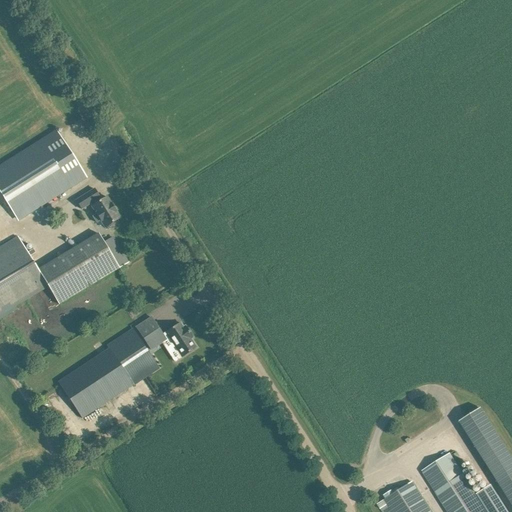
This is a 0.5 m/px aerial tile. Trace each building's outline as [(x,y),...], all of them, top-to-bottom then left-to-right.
[(24,156),(23,154),(0,168),(0,193),(14,216),(70,180),(72,182),(84,175),(58,134),(50,139),(24,156)] [(81,209),(84,207),(90,203),(92,206),(91,207),(96,214),(92,216),(96,223),(100,220),(105,228),(108,226),(109,227),(118,222),(117,220),(120,218),(107,197),(101,201),(99,198),(100,197),(94,189),(76,201),(81,209)] [(20,240),(0,252),(0,313),(47,286),(59,304),(119,268),(98,233),(38,269),(20,240)] [(196,347),(191,339),(193,338),(185,326),(183,327),(180,323),(165,333),(166,334),(164,336),(151,317),(136,327),(151,350),(169,338),(176,349),(178,347),(184,356),(196,347)] [(82,418),(159,367),(133,329),(107,346),(108,348),(58,381),(82,418)] [(511,506),(511,455),(482,408),(459,422),(511,506)] [(487,511),(450,454),(422,471),(448,511),(487,511)] [(386,499),(384,500),(392,511),(431,511),(412,482),(394,494),(392,490),(384,496),(386,499)] [(392,511),(384,500),(377,504),(382,511),(392,511)]
